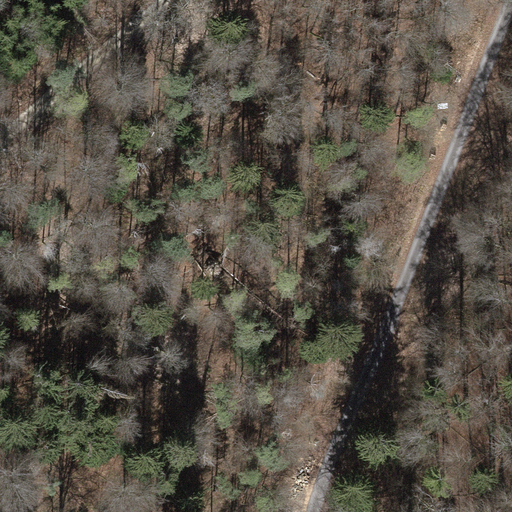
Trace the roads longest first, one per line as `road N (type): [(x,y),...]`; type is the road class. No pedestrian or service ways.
road 1 (track): [(511,0),(316,511)]
road 2 (track): [(0,146),(165,0)]
